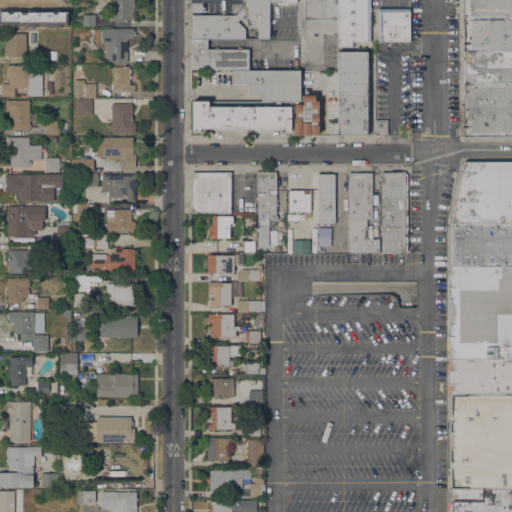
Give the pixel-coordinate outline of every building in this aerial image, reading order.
[(133,0),(133,20),(111,20),(111,0),(133,0)] [(269,39),(258,39),(258,28),(248,28),(240,19),(237,22),(245,29),(245,39),(207,40),(192,40),(191,15),(236,15),(243,8),(242,0),(270,0),(270,2),(269,39)] [(338,0),(338,32),(307,33),(307,18),(304,18),(304,0),(338,0)] [(370,0),(370,41),(352,42),(352,46),(338,47),(338,32),(338,0),(370,0)] [(463,0),(511,0),(511,21),(463,21),(463,0)] [(378,9),(410,8),(410,41),(401,41),(401,46),(386,46),(386,42),(378,42),(378,9)] [(0,26),(20,27),(20,11),(0,10),(0,26)] [(67,26),(66,11),(46,12),(46,26),(67,26)] [(95,26),(81,26),(81,15),(95,15),(95,26)] [(464,51),(462,51),(462,21),(463,21),(511,21),(511,52),(464,52),(464,51)] [(134,29),(134,39),(126,39),(126,62),(112,62),(112,61),(106,61),(106,50),(104,50),(104,43),(102,43),(102,29),(134,29)] [(26,51),(27,51),(27,54),(26,54),(26,55),(3,55),(3,46),(5,46),(5,35),(19,35),(19,33),(26,33),(26,51)] [(207,40),(207,50),(248,49),(248,55),(249,55),(249,59),(248,59),(248,62),(249,62),(249,66),(248,66),(248,69),(192,69),(192,40),(207,40)] [(367,135),(338,135),(338,51),(367,50),(367,135)] [(37,51),(49,51),(49,63),(37,63),(37,51)] [(464,52),(511,52),(511,83),(464,83),(464,52)] [(27,96),(27,87),(15,88),(15,96),(1,96),(1,84),(9,84),(9,79),(6,79),(6,66),(29,66),(29,72),(47,72),(47,82),(42,82),(42,96),(27,96)] [(120,92),(120,90),(112,90),(112,89),(111,89),(111,84),(112,84),(112,66),(129,67),(129,69),(131,69),(131,73),(129,73),(129,75),(131,75),(131,79),(129,79),(129,85),(135,85),(134,92),(120,92)] [(280,104),(276,104),(276,102),(261,102),(261,94),(249,94),(248,84),(232,84),(232,72),(300,72),(300,101),(280,101),(280,104)] [(96,98),(73,98),(73,80),(84,80),(84,84),(96,83),(96,98)] [(511,83),(511,137),(464,137),(464,136),(460,136),(460,128),(464,128),(464,127),(460,127),(460,105),(463,105),(464,83),(511,83)] [(316,95),(316,100),(319,100),(319,134),(294,134),(294,104),(301,104),(301,105),(303,105),(303,95),(316,95)] [(92,114),(76,114),(76,99),(91,99),(92,114)] [(12,123),(9,123),(9,111),(5,111),(5,100),(29,100),(29,114),(37,113),(37,121),(29,121),(29,124),(31,124),(31,128),(29,128),(29,129),(12,130),(12,123)] [(192,101),(209,101),(209,106),(291,106),(291,132),(285,132),(285,129),(200,129),(200,132),(195,132),(192,130),(192,101)] [(133,104),(133,133),(111,133),(111,123),(107,123),(107,109),(111,109),(111,104),(133,104)] [(387,135),(375,135),(375,120),(387,120),(387,135)] [(45,121),(60,121),(60,123),(66,123),(66,129),(60,129),(60,135),(45,135),(45,121)] [(29,137),(29,145),(41,145),(41,160),(29,160),(29,162),(30,161),(30,165),(29,165),(29,166),(10,166),(10,160),(8,160),(8,151),(9,151),(9,146),(5,146),(5,137),(29,137)] [(132,137),(132,155),(135,154),(135,168),(119,168),(119,159),(109,159),(109,157),(101,157),(101,155),(97,155),(97,143),(102,143),(102,138),(132,137)] [(59,157),(59,171),(45,171),(45,158),(59,157)] [(93,172),(78,172),(78,159),(93,159),(93,172)] [(511,225),(451,225),(451,224),(449,212),(458,165),(460,160),(511,160),(511,225)] [(191,171),(230,171),(230,213),(191,213),(191,171)] [(98,185),(84,185),(84,173),(98,173),(98,185)] [(62,174),(62,188),(53,188),(53,201),(17,201),(17,194),(5,194),(5,174),(62,174)] [(135,174),(135,203),(126,203),(126,195),(122,195),(122,197),(108,197),(108,196),(106,196),(106,192),(101,192),(101,174),(135,174)] [(276,220),(257,220),(257,193),(256,193),(256,174),(276,174),(276,220)] [(334,223),(318,223),(318,174),(334,174),(334,223)] [(372,219),(349,219),(349,174),(372,174),(372,219)] [(404,174),(407,174),(407,252),(381,252),(381,174),(404,174)] [(304,190),(304,193),(311,193),(311,218),(304,218),(304,212),(288,212),(288,190),(304,190)] [(76,229),(76,220),(72,220),(72,204),(76,204),(89,204),(88,229),(76,229)] [(7,206),(44,207),(44,221),(28,221),(28,227),(31,227),(31,237),(7,237),(7,206)] [(106,232),(106,217),(113,217),(113,209),(130,209),(131,219),(132,220),(133,220),(133,222),(136,222),(136,232),(106,232)] [(233,216),(232,223),(230,223),(230,238),(217,238),(217,239),(208,239),(208,225),(211,225),(212,216),(233,216)] [(70,222),(70,243),(56,242),(56,226),(54,220),(58,219),(59,222),(70,222)] [(257,246),(257,224),(269,224),(269,246),(257,246)] [(511,265),(451,265),(448,266),(448,237),(451,237),(451,225),(511,225),(511,265)] [(331,227),(331,245),(318,245),(318,227),(331,227)] [(95,238),(95,235),(107,234),(107,249),(84,249),(84,238),(95,238)] [(292,253),(308,252),(308,239),(291,240),(292,253)] [(379,239),(379,253),(349,253),(349,239),(379,239)] [(255,253),(243,253),(243,240),(255,241),(255,253)] [(61,256),(48,256),(48,246),(61,245),(61,256)] [(92,254),(114,254),(114,247),(135,247),(135,272),(92,271),(92,254)] [(29,250),(29,263),(38,263),(38,273),(9,273),(8,265),(7,265),(7,261),(8,261),(8,250),(29,250)] [(223,274),(223,272),(206,272),(206,255),(244,255),(244,265),(233,265),(233,274),(223,274)] [(451,347),(448,347),(448,287),(453,287),(453,282),(450,282),(448,284),(448,275),(451,275),(451,265),(511,265),(511,360),(451,360),(451,347)] [(260,269),(260,271),(264,271),(264,281),(247,280),(248,269),(260,269)] [(72,275),(80,274),(80,287),(72,287),(72,275)] [(7,277),(29,277),(29,286),(28,286),(28,289),(29,289),(29,294),(37,294),(37,297),(48,297),(48,308),(37,308),(37,299),(28,299),(28,298),(23,298),(23,301),(22,301),(22,302),(7,302),(7,277)] [(113,305),(113,304),(106,304),(106,283),(135,283),(136,305),(113,305)] [(209,305),(209,299),(214,299),(214,291),(209,291),(209,283),(242,283),(242,298),(231,298),(231,305),(209,305)] [(83,307),(73,307),(73,292),(84,292),(83,307)] [(260,300),(260,301),(264,301),(264,311),(260,311),(260,312),(237,312),(237,300),(260,300)] [(48,351),(32,351),(32,340),(20,340),(20,333),(13,333),(13,321),(8,321),(8,319),(7,319),(7,314),(8,314),(8,311),(42,311),(42,312),(43,312),(44,332),(35,333),(35,335),(48,335),(48,339),(48,351)] [(234,314),(233,326),(240,326),(239,330),(236,330),(235,337),(221,336),(221,338),(218,338),(218,337),(210,337),(211,330),(214,330),(214,322),(208,322),(208,314),(234,314)] [(101,337),(100,322),(106,322),(106,316),(138,316),(138,337),(101,337)] [(89,321),(89,331),(74,331),(74,320),(89,321)] [(250,342),(239,342),(239,332),(249,332),(249,330),(260,330),(260,342),(256,342),(256,348),(250,348),(250,342)] [(241,345),(241,357),(229,356),(229,361),(233,361),(232,365),(231,365),(231,367),(220,367),(220,365),(211,364),(211,353),(208,353),(209,344),(241,345)] [(77,374),(60,374),(60,355),(77,355),(77,374)] [(32,366),(25,366),(25,385),(11,385),(11,379),(9,379),(8,369),(7,369),(6,366),(9,366),(9,357),(18,357),(18,356),(26,356),(26,357),(32,357),(32,366)] [(511,397),(451,397),(451,360),(511,360),(511,397)] [(264,362),(264,374),(245,374),(245,362),(264,362)] [(138,397),(96,397),(96,373),(138,373),(138,397)] [(234,378),(234,396),(228,396),(228,398),(222,398),(222,396),(209,396),(209,378),(234,378)] [(50,381),(50,393),(38,393),(38,381),(50,381)] [(262,390),(262,405),(249,405),(249,390),(262,390)] [(511,490),(451,490),(451,483),(447,483),(447,421),(451,421),(451,397),(511,397),(511,490)] [(30,441),(9,441),(9,414),(6,414),(6,402),(30,402),(30,441)] [(205,429),(205,422),(211,422),(211,416),(207,416),(207,406),(231,406),(230,423),(237,423),(236,429),(205,429)] [(131,417),(131,421),(132,421),(132,426),(131,426),(131,428),(135,428),(135,442),(85,441),(85,421),(96,421),(96,417),(131,417)] [(250,417),(260,417),(260,436),(249,435),(250,417)] [(228,456),(230,456),(230,458),(228,458),(228,460),(207,460),(207,437),(228,437),(228,456)] [(247,466),(247,439),(263,439),(263,453),(260,455),(260,466),(247,466)] [(0,486),(0,472),(8,472),(9,465),(6,465),(6,446),(41,447),(41,456),(42,456),(42,473),(59,474),(59,486),(42,486),(42,476),(34,476),(34,486),(0,486)] [(251,469),(251,479),(249,479),(249,484),(243,484),(243,481),(242,481),(242,488),(227,488),(227,491),(210,491),(210,470),(232,470),(232,469),(251,469)] [(265,480),(265,497),(249,497),(249,479),(265,480)] [(448,511),(448,490),(451,490),(511,490),(511,511),(448,511)] [(95,491),(95,503),(77,503),(77,491),(95,491)] [(137,492),(137,497),(138,497),(138,500),(137,501),(136,511),(110,511),(110,508),(101,508),(101,491),(137,492)] [(231,501),(231,500),(254,500),(254,501),(256,501),(256,511),(246,511),(232,511),(209,511),(209,508),(210,508),(210,501),(231,501)]
